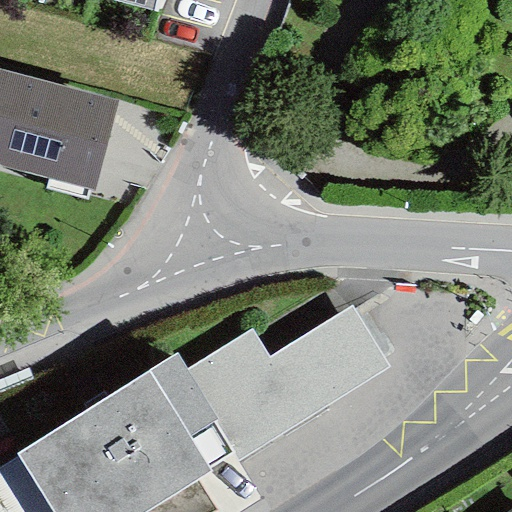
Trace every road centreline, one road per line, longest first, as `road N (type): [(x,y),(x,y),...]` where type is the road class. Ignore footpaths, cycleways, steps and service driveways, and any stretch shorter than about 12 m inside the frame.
road 1 (residential): [(511,253),(195,246)]
road 2 (residential): [(261,0),(213,143),(195,246)]
road 3 (tertiary): [(324,511),(413,455),(511,373)]
road 4 (residential): [(195,246),(130,295),(0,352)]
